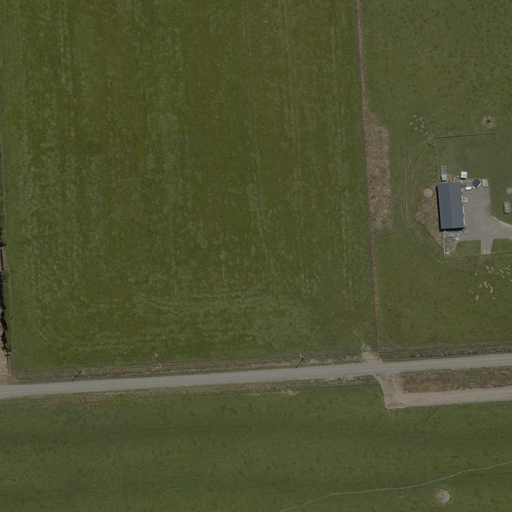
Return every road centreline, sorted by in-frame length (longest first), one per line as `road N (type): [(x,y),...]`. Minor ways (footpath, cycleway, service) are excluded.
road 1 (unclassified): [(0,390),(511,359)]
road 2 (track): [(382,368),(388,396),(511,388)]
